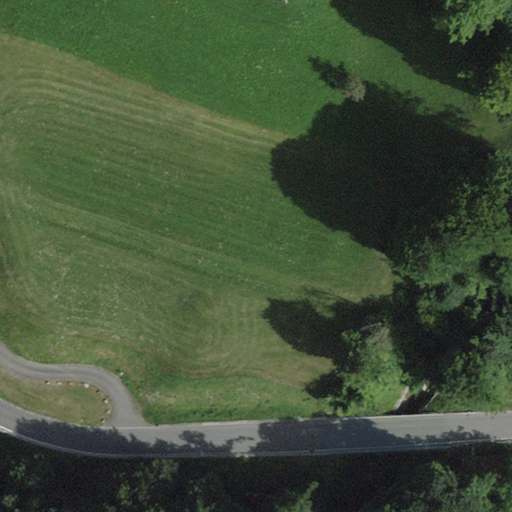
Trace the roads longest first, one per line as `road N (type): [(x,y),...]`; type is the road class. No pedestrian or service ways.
road 1 (tertiary): [(0,413),(72,437),(126,441),(511,424)]
road 2 (track): [(0,355),(17,366),(94,375),(115,386),(126,441)]
